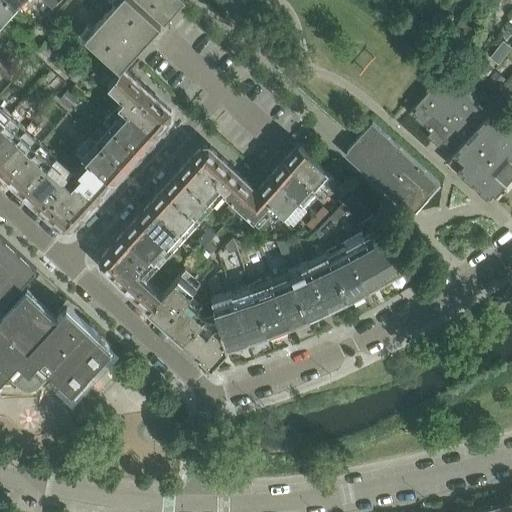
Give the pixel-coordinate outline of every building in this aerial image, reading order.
[(0,0),(0,17),(4,21),(19,5),(13,0),(0,0)] [(118,0),(85,37),(121,69),(123,66),(161,24),(134,0),(118,0)] [(183,0),(143,0),(165,20),(183,0)] [(446,38),(463,51),(478,31),(461,19),(446,38)] [(1,74),(10,82),(20,70),(11,62),(1,74)] [(123,66),(121,69),(109,82),(124,96),(119,101),(120,102),(129,110),(148,89),(123,66)] [(482,185),(498,198),(511,182),(511,109),(501,120),(480,101),(483,97),(460,76),(457,80),(446,70),(409,111),(430,131),(427,135),(434,141),(437,137),(453,151),(464,161),(460,165),(471,174),(468,178),(479,189),(482,185)] [(488,87),(498,95),(509,81),(499,73),(488,87)] [(148,89),(129,110),(156,135),(172,117),(172,110),(148,89)] [(156,135),(129,110),(120,102),(113,111),(112,110),(105,117),(106,118),(142,150),(156,135)] [(4,106),(0,103),(0,123),(10,112),(11,111),(5,105),(4,106)] [(0,123),(0,154),(26,126),(26,125),(20,120),(19,121),(10,112),(0,123)] [(92,133),(128,166),(142,150),(106,118),(98,126),(97,126),(91,133),(92,133)] [(348,148),(418,211),(443,184),(373,120),(348,148)] [(0,170),(7,177),(41,140),(41,139),(35,133),(34,134),(26,126),(0,154),(0,170)] [(89,158),(115,181),(128,166),(92,133),(84,142),(83,142),(78,148),(89,158)] [(41,140),(7,177),(23,191),(56,154),(57,153),(51,148),(50,149),(41,140)] [(286,156),(321,188),(334,173),(299,142),(299,143),(299,142),(286,156)] [(193,155),(228,187),(241,174),(210,145),(202,145),(193,155)] [(23,191),(38,205),(69,170),(72,167),(66,162),(65,163),(56,154),(23,191)] [(179,169),(215,202),(226,189),(228,187),(193,155),(179,169)] [(321,188),(286,156),(273,171),(307,203),(321,188)] [(75,174),(100,197),(115,181),(89,158),(75,174)] [(215,202),(179,169),(166,184),(202,216),(215,202)] [(69,170),(38,205),(63,228),(72,229),(100,197),(75,174),(69,170)] [(307,203),(273,171),(259,186),(282,206),(294,217),(307,203)] [(243,205),(230,219),(237,225),(240,228),(253,214),(265,224),(282,206),(259,186),(257,188),(241,174),(228,187),(226,189),(243,205)] [(202,216),(166,184),(153,199),(188,231),(202,216)] [(349,205),(350,208),(358,199),(351,193),(344,201),(349,205)] [(139,214),(175,246),(188,231),(153,199),(139,214)] [(323,206),(307,224),(312,229),(329,211),(323,206)] [(139,214),(125,229),(161,261),(175,246),(139,214)] [(333,219),(330,216),(330,217),(329,216),(317,230),(321,239),(335,223),(333,219)] [(237,225),(230,219),(230,218),(220,229),(228,236),(237,225)] [(363,231),(389,276),(408,265),(383,224),(381,220),(363,231)] [(161,261),(125,229),(112,243),(148,276),(161,261)] [(215,235),(222,242),(228,236),(220,229),(215,235)] [(389,276),(363,231),(345,241),(369,287),(389,276)] [(0,304),(2,306),(17,290),(37,269),(7,241),(0,234),(0,304)] [(345,241),(327,251),(349,297),(369,287),(345,241)] [(102,263),(148,306),(163,290),(148,276),(112,243),(101,255),(102,263)] [(326,250),(308,259),(330,306),(349,297),(327,251),(326,250)] [(289,268),(310,315),(330,306),(308,259),(289,268)] [(310,315),(289,268),(270,276),(290,323),(310,315)] [(165,321),(187,297),(198,285),(183,271),(165,291),(163,290),(148,306),(165,321)] [(252,283),(269,331),(290,323),(270,276),(252,283)] [(231,290),(248,339),(269,331),(252,283),(250,284),(231,290)] [(0,378),(4,374),(16,385),(20,381),(21,382),(23,383),(24,384),(26,384),(28,385),(30,385),(32,385),(34,384),(35,384),(37,383),(38,383),(39,381),(41,380),(45,384),(56,373),(69,385),(74,389),(110,350),(113,347),(80,316),(76,312),(68,305),(63,310),(58,316),(27,287),(5,310),(0,315),(0,378)] [(219,316),(228,345),(248,339),(231,290),(231,289),(213,295),(219,316)] [(187,297),(165,321),(183,338),(206,314),(187,297)] [(228,345),(219,316),(210,318),(206,314),(183,338),(212,365),(228,345)] [(500,504),(501,511),(511,511),(511,498),(509,500),(508,502),(500,504)]
